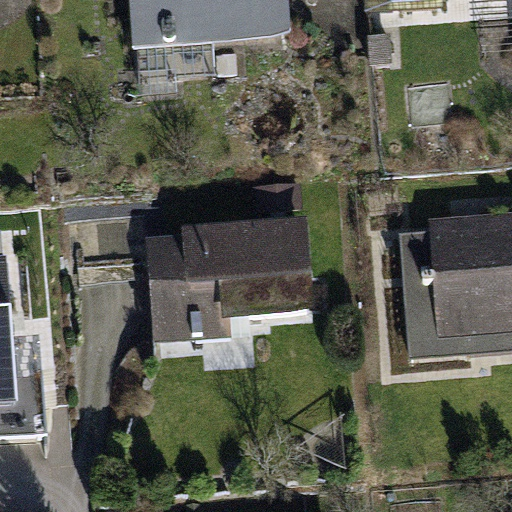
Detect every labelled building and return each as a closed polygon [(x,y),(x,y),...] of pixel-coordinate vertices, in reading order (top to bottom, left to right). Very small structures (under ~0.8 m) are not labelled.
[(292,0),(136,0),(142,60),(297,47),(292,0)] [(300,192),(254,195),(256,218),(302,215),(300,192)] [(511,224),(430,232),(431,241),(403,243),(414,368),(511,359),(511,224)] [(314,232),(151,245),(159,352),(235,346),(234,336),(321,329),(314,232)] [(11,265),(0,265),(0,417),(24,416),(11,265)]
